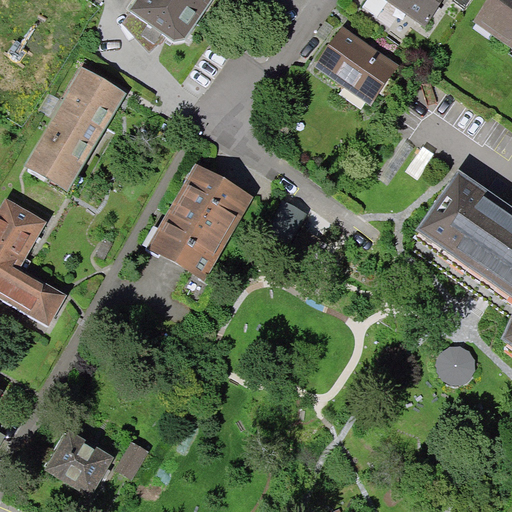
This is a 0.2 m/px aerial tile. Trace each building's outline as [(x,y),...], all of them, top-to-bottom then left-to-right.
[(147,0),(138,12),(186,49),(222,0),(147,0)] [(386,0),(430,33),(454,0),(386,0)] [(511,0),(503,0),(483,31),(511,50),(511,0)] [(50,39),(6,28),(0,51),(0,79),(37,89),(50,39)] [(374,102),(397,69),(347,35),(325,68),(374,102)] [(29,170),(75,198),(130,106),(84,78),(29,170)] [(151,256),(208,285),(251,204),(194,174),(151,256)] [(511,210),(511,212),(464,178),(424,233),(511,296),(511,329),(500,346),(511,355),(511,210)] [(47,228),(7,204),(0,215),(0,303),(51,334),(71,301),(20,272),(47,228)] [(117,464),(72,437),(48,478),(94,505),(117,464)] [(148,456),(133,447),(116,478),(131,486),(148,456)]
